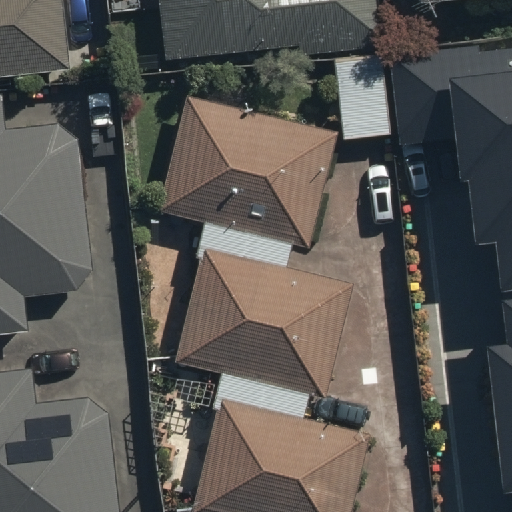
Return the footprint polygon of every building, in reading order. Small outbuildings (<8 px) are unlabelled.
[(0,0),(0,73),(70,66),(63,0),(0,0)] [(152,0),(158,51),(323,34),(325,52),(376,46),(371,0),(152,0)] [(511,511),(511,40),(387,56),(398,147),(451,141),(457,190),(469,188),(477,253),(497,251),(508,351),(494,352),(508,490),(511,489),(511,511)] [(385,50),(339,52),(343,134),(389,132),(385,50)] [(2,87),(0,86),(0,332),(30,329),(26,290),(83,284),(94,263),(81,136),(60,119),(6,125),(2,87)] [(335,131),(181,92),(151,209),(305,248),(335,131)] [(345,285),(196,247),(167,359),(316,397),(345,285)] [(34,359),(0,363),(0,511),(122,511),(111,407),(88,391),(39,396),(34,359)] [(344,511),(364,437),(213,397),(183,507),(201,511),(344,511)]
